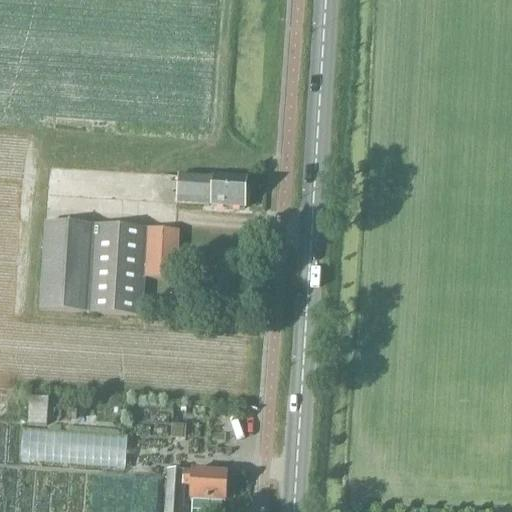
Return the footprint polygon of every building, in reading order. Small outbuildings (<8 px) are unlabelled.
[(213,207),(245,209),(247,179),(215,177),(215,178),(180,175),(178,203),(213,206),(213,207)] [(42,304),(42,312),(143,317),(143,309),(145,278),(176,280),(178,231),(46,224),(42,304)] [(46,427),(47,400),(29,399),(28,425),(46,427)] [(134,418),(148,418),(149,408),(134,408),(134,418)] [(130,437),(24,430),(22,464),(128,471),(130,437)] [(228,474),(169,471),(166,511),(182,511),(185,485),(192,486),(192,501),(226,503),(228,474)]
